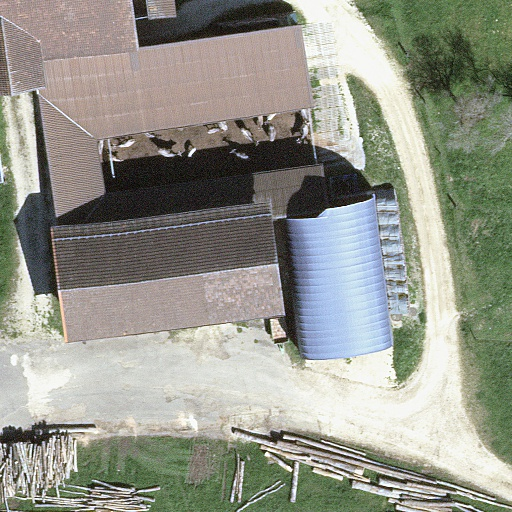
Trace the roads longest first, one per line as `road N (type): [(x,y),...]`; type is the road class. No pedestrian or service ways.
road 1 (track): [(0,403),(129,383),(258,393),(424,443),(511,483)]
road 2 (track): [(424,443),(439,335),(413,154),(379,70),(313,0)]
